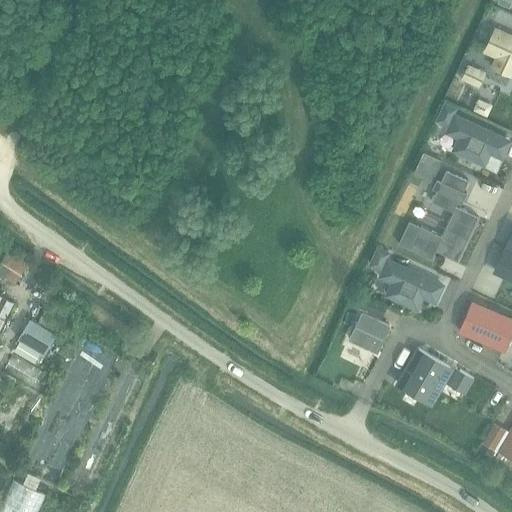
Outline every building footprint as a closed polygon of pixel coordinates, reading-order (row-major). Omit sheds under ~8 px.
[(492,67),(509,75),(511,68),(511,36),(495,28),(484,50),(497,56),(492,67)] [(477,84),(482,73),(468,66),(463,77),(477,84)] [(479,100),(475,109),(486,114),(490,106),(479,100)] [(445,101),(436,120),(449,126),(457,108),(445,101)] [(454,149),(483,163),(489,151),(501,156),(508,140),(455,115),(447,131),(460,137),(454,149)] [(478,216),(456,206),(458,200),(461,202),(466,192),(463,191),(468,180),(446,169),(441,180),(436,178),(432,188),(436,190),(431,201),(453,211),(441,236),(409,221),(398,243),(431,258),(435,250),(457,260),(478,216)] [(388,252),(378,247),(370,264),(380,269),(388,252)] [(511,250),(508,249),(497,272),(511,278),(511,250)] [(0,260),(0,270),(15,280),(27,263),(7,250),(0,260)] [(387,294),(416,307),(422,295),(434,301),(442,285),(388,260),(380,276),(393,281),(387,294)] [(361,295),(357,305),(376,315),(381,304),(361,295)] [(503,350),(511,328),(511,318),(473,301),(460,331),(503,350)] [(349,338),(376,351),(389,325),(362,312),(349,338)] [(27,319),(15,339),(42,354),(53,334),(27,319)] [(419,348),(398,385),(429,403),(450,366),(419,348)] [(473,378),(456,366),(450,377),(468,388),(473,378)] [(493,448),(502,434),(493,429),(484,442),(493,448)] [(511,451),(511,432),(503,446),(511,451)] [(36,511),(51,484),(23,470),(1,511),(36,511)]
